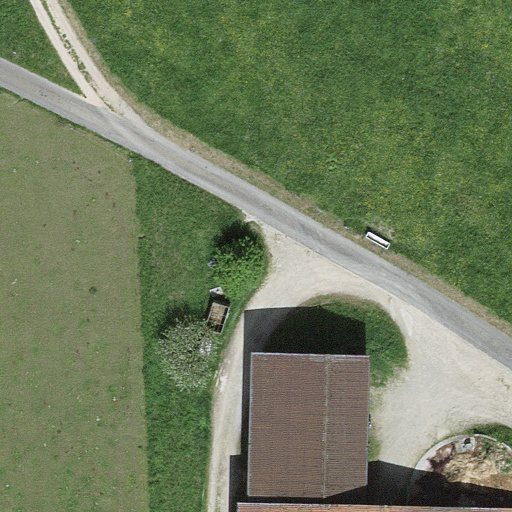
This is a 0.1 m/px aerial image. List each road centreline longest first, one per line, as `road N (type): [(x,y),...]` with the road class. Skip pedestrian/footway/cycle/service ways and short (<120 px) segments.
road 1 (track): [(0,74),(397,288),(511,368)]
road 2 (track): [(43,0),(105,124)]
